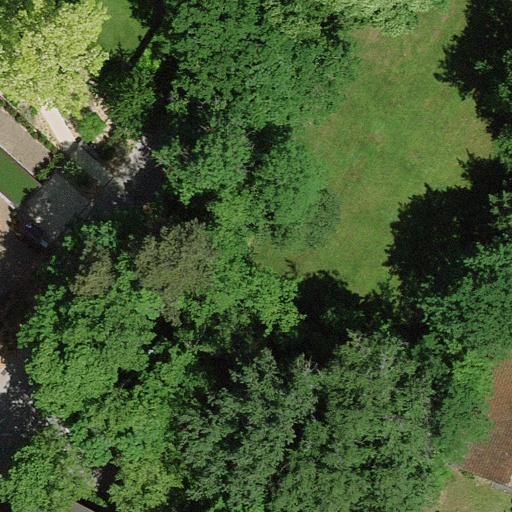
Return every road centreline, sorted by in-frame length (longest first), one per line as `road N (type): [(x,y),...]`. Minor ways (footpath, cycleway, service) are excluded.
road 1 (residential): [(15,413),(106,231),(178,134),(260,0)]
road 2 (unknown): [(0,52),(133,191)]
road 3 (residential): [(15,413),(176,511)]
